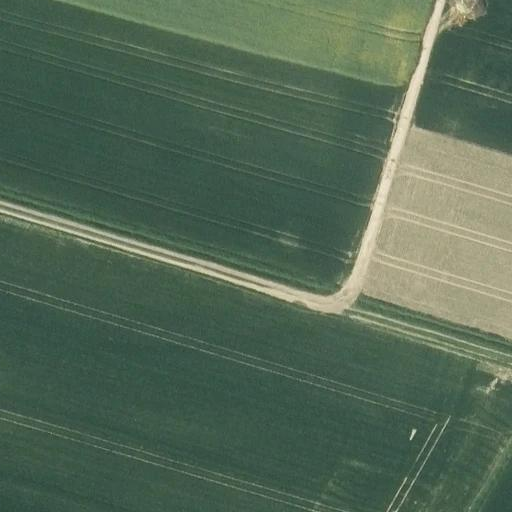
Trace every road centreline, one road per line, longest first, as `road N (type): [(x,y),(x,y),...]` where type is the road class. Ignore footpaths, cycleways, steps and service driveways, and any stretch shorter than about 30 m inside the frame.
road 1 (track): [(345,308),(0,208)]
road 2 (track): [(450,0),(345,308)]
road 3 (track): [(511,358),(345,308)]
